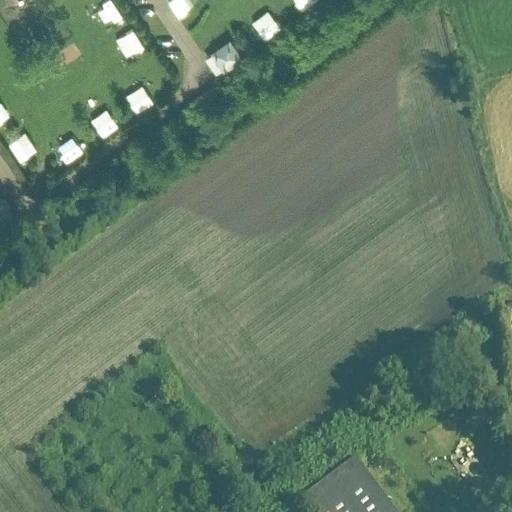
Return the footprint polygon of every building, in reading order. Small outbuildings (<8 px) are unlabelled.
[(296,0),(303,10),(317,0),(296,0)] [(228,43),(215,52),(224,65),(237,56),(228,43)] [(27,128),(10,136),(19,153),(35,144),(27,128)] [(65,150),(81,145),(77,132),(61,138),(65,150)] [(0,223),(11,215),(7,196),(0,193),(0,223)] [(390,511),(354,462),(302,500),(310,511),(390,511)]
